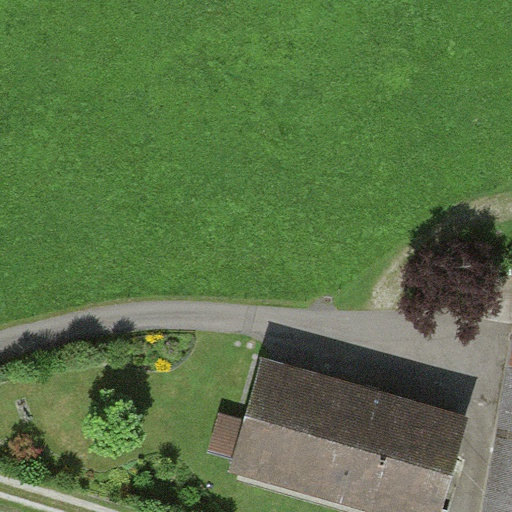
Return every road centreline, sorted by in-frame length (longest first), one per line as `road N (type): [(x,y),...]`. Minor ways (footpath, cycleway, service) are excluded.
road 1 (track): [(0,351),(107,321),(441,350)]
road 2 (track): [(466,511),(495,377),(468,354),(441,350)]
